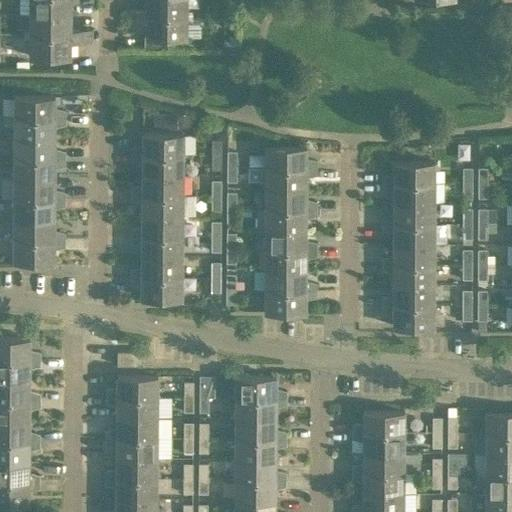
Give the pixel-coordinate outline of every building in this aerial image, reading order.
[(28,0),(28,13),(69,13),(69,0),(28,0)] [(145,0),(145,9),(145,15),(190,16),(190,12),(186,12),(185,0),(145,0)] [(123,22),(134,22),(134,9),(123,9),(123,22)] [(145,9),(134,9),(134,22),(145,22),(145,37),(163,37),(186,37),(186,20),(190,20),(190,16),(145,15),(145,9)] [(24,29),(24,33),(69,33),(69,40),(80,40),(80,27),(69,27),(69,13),(28,13),(28,29),(24,29)] [(91,27),(80,27),(80,40),(91,40),(91,27)] [(69,55),(69,40),(69,33),(24,33),(24,37),(28,37),(28,55),(69,55)] [(237,49),(237,35),(228,34),(228,38),(223,38),(222,48),(237,49)] [(163,49),(163,48),(163,37),(145,37),(145,49),(163,49)] [(11,117),(63,117),(63,109),(52,109),(52,96),(11,95),(11,117)] [(176,113),(144,112),(144,132),(176,133),(176,113)] [(11,117),(11,137),(52,137),(52,123),(63,123),(63,117),(11,117)] [(128,153),(181,154),(182,133),(176,133),(144,132),(140,132),(140,146),(129,146),(128,153)] [(11,137),(11,157),(63,158),(63,150),(52,150),(52,137),(11,137)] [(211,139),(211,154),(220,154),(220,139),(211,139)] [(263,166),(315,167),(315,160),(304,160),(304,145),(263,145),(263,166)] [(226,151),(226,166),(236,166),(236,151),(226,151)] [(140,160),(139,174),(181,174),(181,154),(128,153),(128,160),(140,160)] [(220,154),(211,154),(211,169),(220,169),(220,154)] [(11,157),(10,178),(52,178),(52,163),(62,163),(63,158),(11,157)] [(381,180),(433,181),(434,160),(391,159),(391,173),(381,173),(381,180)] [(236,166),(226,166),(226,181),(235,181),(236,166)] [(263,166),(263,187),(304,187),(304,173),(315,173),(315,167),(263,166)] [(462,167),(462,181),(471,181),(471,167),(462,167)] [(477,181),(487,181),(487,167),(477,167),(477,181)] [(128,187),(128,194),(181,194),(181,174),(139,174),(139,187),(128,187)] [(10,178),(10,198),(62,199),(62,190),(52,190),(52,178),(10,178)] [(211,195),(220,195),(220,180),(210,180),(211,195)] [(391,187),(391,201),(433,201),(433,181),(381,180),(381,187),(391,187)] [(471,181),(462,181),(462,197),(471,197),(471,181)] [(487,197),(487,181),(477,181),(477,197),(487,197)] [(263,187),(262,207),(314,208),(314,200),(304,200),(304,187),(263,187)] [(226,207),(235,207),(235,192),(226,192),(226,207)] [(139,201),(139,214),(181,215),(181,194),(128,194),(128,201),(139,201)] [(220,210),(220,195),(211,195),(211,210),(220,210)] [(10,198),(10,218),(52,219),(52,204),(62,204),(62,199),(10,198)] [(381,214),(381,222),(433,222),(433,201),(391,201),(391,214),(381,214)] [(235,222),(235,207),(226,207),(226,222),(235,222)] [(262,207),(262,227),(304,228),(304,214),(314,214),(314,208),(262,207)] [(462,222),(471,222),(471,208),(462,208),(462,222)] [(477,222),(486,222),(486,208),(477,208),(477,222)] [(128,228),(128,235),(180,235),(181,215),(139,214),(139,228),(128,228)] [(10,218),(10,239),(62,239),(62,232),(51,232),(52,219),(10,218)] [(210,236),(219,236),(220,220),(210,221),(210,236)] [(391,228),(391,242),(433,242),(433,222),(381,222),(381,228),(391,228)] [(471,238),(471,222),(462,222),(462,238),(471,238)] [(486,238),(486,222),(477,222),(477,238),(486,238)] [(262,227),(262,248),(314,248),(314,241),(303,241),(304,228),(262,227)] [(226,247),(235,248),(235,233),(226,232),(226,247)] [(139,243),(139,255),(180,255),(180,235),(128,235),(127,242),(139,243)] [(219,251),(219,236),(210,236),(210,250),(219,251)] [(62,246),(62,239),(10,239),(10,260),(51,260),(51,246),(62,246)] [(380,255),(380,262),(433,263),(433,242),(391,242),(391,255),(380,255)] [(235,263),(235,248),(226,247),(226,263),(235,263)] [(262,248),(262,268),(303,269),(303,256),(314,256),(314,248),(262,248)] [(462,249),(462,263),(471,263),(471,248),(462,249)] [(477,249),(477,263),(486,263),(486,249),(477,249)] [(127,269),(127,275),(180,276),(180,255),(139,255),(138,269),(127,269)] [(210,261),(210,276),(219,276),(219,261),(210,261)] [(391,269),(391,283),(433,283),(433,263),(380,262),(380,269),(391,269)] [(471,263),(462,263),(461,279),(471,279),(471,263)] [(486,263),(477,263),(477,279),(486,279),(486,263)] [(262,268),(262,289),(314,289),(314,282),(303,282),(303,269),(262,268)] [(225,288),(235,288),(235,280),(235,274),(226,273),(225,288)] [(179,297),(180,276),(127,275),(127,283),(138,283),(138,296),(179,297)] [(219,276),(210,276),(210,291),(219,291),(219,276)] [(235,280),(235,288),(243,289),(243,281),(235,280)] [(380,296),(380,303),(432,303),(433,283),(391,283),(391,296),(380,296)] [(235,303),(235,288),(225,288),(225,303),(235,303)] [(314,296),(314,289),(262,289),(261,310),(303,310),(303,296),(314,296)] [(462,289),(461,303),(470,304),(471,289),(462,289)] [(477,304),(486,304),(486,290),(477,290),(477,304)] [(432,325),(432,303),(380,303),(380,310),(391,310),(391,324),(432,325)] [(470,304),(461,303),(461,320),(470,319),(470,304)] [(486,320),(486,304),(477,304),(477,320),(486,320)] [(0,358),(38,359),(38,352),(27,352),(27,337),(0,337),(0,358)] [(116,350),(116,365),(141,365),(142,350),(116,350)] [(0,358),(0,378),(27,379),(27,365),(38,365),(38,359),(0,358)] [(103,395),(156,396),(156,375),(114,374),(114,388),(103,388),(103,395)] [(198,396),(208,396),(227,397),(228,375),(198,375),(198,396)] [(232,397),(284,397),(284,389),(274,389),(274,376),(232,375),(232,397)] [(0,378),(0,399),(38,399),(38,393),(27,393),(27,379),(0,378)] [(183,381),(183,396),(192,396),(193,381),(183,381)] [(114,402),(114,416),(155,416),(156,396),(103,395),(103,402),(114,402)] [(192,396),(183,396),(183,411),(192,412),(192,396)] [(208,396),(198,396),(198,412),(208,412),(208,396)] [(232,397),(232,417),(274,417),(274,403),(284,403),(284,397),(232,397)] [(0,399),(0,419),(27,420),(27,407),(38,407),(38,399),(0,399)] [(350,431),(403,431),(403,410),(361,410),(361,423),(350,423),(350,431)] [(484,432),(511,432),(511,411),(484,411),(484,432)] [(103,429),(103,436),(155,437),(155,416),(114,416),(114,429),(103,429)] [(232,417),(232,437),(284,438),(284,431),(273,431),(274,417),(232,417)] [(432,417),(432,431),(441,432),(441,417),(432,417)] [(447,417),(447,432),(456,432),(456,417),(447,417)] [(0,419),(0,440),(38,440),(38,433),(27,433),(27,420),(0,419)] [(183,422),(183,437),(192,437),(192,422),(183,422)] [(198,422),(198,437),(207,437),(207,423),(198,422)] [(361,437),(361,451),(402,451),(403,431),(350,431),(350,437),(361,437)] [(441,432),(432,431),(431,447),(441,447),(441,432)] [(456,447),(456,432),(447,432),(447,447),(456,447)] [(511,432),(484,432),(484,452),(511,452),(511,432)] [(114,443),(114,457),(155,457),(155,437),(103,436),(103,443),(114,443)] [(192,437),(183,437),(182,452),(192,452),(192,437)] [(207,437),(198,437),(198,453),(207,453),(207,437)] [(232,437),(232,458),(273,458),(273,444),(283,445),(284,438),(232,437)] [(0,440),(0,460),(26,461),(27,448),(38,448),(38,440),(0,440)] [(350,464),(350,472),(402,472),(402,451),(361,451),(361,464),(350,464)] [(511,452),(484,452),(483,473),(511,473),(511,452)] [(103,469),(103,477),(155,477),(155,457),(114,457),(114,469),(103,469)] [(431,457),(431,472),(440,472),(441,457),(431,457)] [(447,457),(446,472),(456,473),(456,457),(447,457)] [(232,458),(231,478),(283,479),(283,472),(273,472),(273,458),(232,458)] [(0,460),(0,480),(37,481),(37,475),(26,475),(26,461),(0,460)] [(182,478),(192,478),(192,463),(182,463),(182,478)] [(198,463),(198,478),(207,478),(207,463),(198,463)] [(361,478),(361,492),(402,492),(402,472),(350,472),(350,478),(361,478)] [(440,472),(431,472),(431,488),(440,488),(440,472)] [(456,473),(446,472),(446,488),(456,488),(456,473)] [(511,473),(483,473),(483,493),(511,493),(511,473)] [(114,484),(114,497),(154,498),(155,477),(103,477),(103,484),(114,484)] [(191,493),(192,478),(182,478),(182,493),(191,493)] [(207,478),(198,478),(197,493),(207,493),(207,478)] [(231,478),(231,499),(273,499),(273,485),(283,485),(283,479),(231,478)] [(37,489),(37,481),(0,480),(0,511),(10,511),(10,502),(26,502),(26,488),(37,489)] [(350,505),(349,511),(401,511),(402,492),(361,492),(361,505),(350,505)] [(472,492),(470,511),(480,511),(482,493),(472,492)] [(511,511),(511,493),(483,493),(483,511),(511,511)] [(103,510),(102,511),(154,511),(154,498),(114,497),(113,510),(103,510)] [(431,498),(430,511),(440,511),(440,498),(431,498)] [(446,511),(468,511),(469,506),(456,506),(456,498),(446,498),(446,511)] [(231,499),(231,511),(272,511),(273,499),(231,499)] [(182,503),(182,511),(191,511),(192,504),(182,503)]
